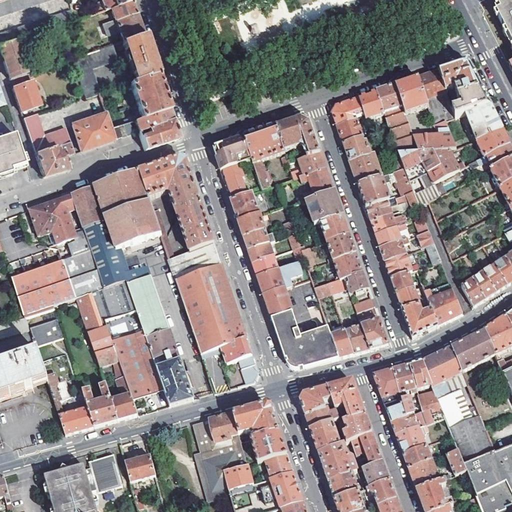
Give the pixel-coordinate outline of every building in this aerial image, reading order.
[(3,0),(0,1),(0,16),(49,0),(3,0)] [(112,8),(131,2),(130,0),(98,0),(96,1),(97,4),(91,7),(93,14),(112,8)] [(511,0),(507,0),(491,8),(511,50),(511,64),(511,65),(508,67),(511,73),(511,0)] [(112,8),(124,42),(142,35),(137,19),(131,2),(112,8)] [(71,9),(0,33),(0,46),(16,41),(74,21),(71,9)] [(124,42),(122,43),(135,82),(156,75),(155,71),(142,35),(124,42)] [(16,41),(0,46),(0,52),(10,80),(27,74),(16,41)] [(113,45),(72,59),(86,99),(99,94),(90,69),(117,59),(113,45)] [(469,66),(464,64),(440,72),(446,90),(455,88),(462,107),(453,110),(456,119),(467,116),(490,107),(484,95),(481,89),(469,66)] [(447,123),(456,119),(453,110),(446,90),(440,72),(436,74),(427,77),(419,80),(429,109),(434,126),(447,123)] [(10,80),(21,113),(39,106),(31,83),(30,83),(27,74),(10,80)] [(135,82),(130,84),(143,119),(168,110),(163,94),(156,75),(135,82)] [(407,116),(429,109),(419,80),(401,85),(396,87),(403,107),(407,116)] [(403,107),(396,87),(381,92),(378,93),(385,113),(403,107)] [(111,129),(118,127),(106,92),(99,94),(106,114),(111,129)] [(368,121),(385,115),(385,113),(378,93),(375,95),(360,100),(366,118),(368,121)] [(336,108),(333,113),(337,124),(338,127),(366,118),(360,100),(336,108)] [(385,115),(400,154),(420,153),(415,138),(407,116),(403,107),(385,113),(385,115)] [(490,107),(467,116),(477,143),(503,132),(493,112),(490,107)] [(143,119),(134,121),(138,133),(172,121),(171,119),(168,110),(143,119)] [(72,125),(80,152),(106,143),(115,140),(111,129),(106,114),(72,125)] [(36,115),(23,119),(35,155),(48,151),(43,136),(44,136),(36,115)] [(366,118),(338,127),(339,129),(344,145),(363,139),(373,135),(368,121),(366,118)] [(306,120),(302,119),(276,128),(285,153),(304,146),(308,159),(321,155),(314,133),(310,122),(306,120)] [(138,133),(145,151),(178,140),(175,130),(172,121),(138,133)] [(128,136),(134,134),(130,123),(124,124),(128,136)] [(439,133),(450,130),(447,123),(434,126),(439,133)] [(122,138),(128,136),(124,124),(118,127),(122,138)] [(115,140),(122,138),(118,127),(111,129),(115,140)] [(71,143),(66,128),(44,136),(43,136),(48,151),(53,149),(61,147),(71,143)] [(285,153),(276,128),(270,130),(245,139),(253,162),(261,185),(264,192),(272,189),(262,163),(286,155),(285,153)] [(503,132),(477,143),(485,159),(510,146),(508,143),(503,132)] [(0,142),(10,173),(25,169),(23,164),(26,163),(24,155),(21,156),(13,135),(0,139),(0,142)] [(452,136),(415,138),(420,153),(451,152),(457,151),(452,136)] [(245,139),(221,147),(219,151),(215,158),(221,175),(240,167),(253,162),(245,139)] [(363,139),(344,145),(345,147),(351,163),(372,156),(366,142),(364,142),(363,139)] [(0,176),(2,176),(10,173),(0,142),(0,176)] [(71,143),(61,147),(62,153),(64,157),(74,154),(71,143)] [(485,159),(477,163),(480,168),(490,163),(494,170),(511,160),(511,150),(510,146),(485,159)] [(35,155),(43,179),(55,175),(68,171),(64,157),(62,153),(55,156),(53,149),(48,151),(35,155)] [(420,153),(400,154),(403,161),(406,170),(407,174),(406,174),(414,193),(420,207),(421,210),(430,205),(429,203),(441,197),(435,185),(466,168),(463,164),(458,167),(451,152),(420,153)] [(287,158),(289,165),(296,163),(293,155),(286,157),(287,158)] [(303,171),(293,175),(295,181),(327,171),(326,168),(321,155),(308,159),(300,162),(303,171)] [(372,156),(351,163),(358,184),(359,187),(383,178),(375,155),(372,156)] [(171,200),(177,216),(202,208),(193,181),(187,164),(180,160),(140,174),(148,200),(169,193),(172,195),(171,200)] [(511,160),(494,170),(491,171),(501,191),(511,184),(511,160)] [(394,164),(397,173),(406,170),(403,161),(394,164)] [(240,167),(221,175),(223,178),(231,203),(248,197),(243,181),(245,180),(240,167)] [(397,182),(402,197),(414,193),(406,174),(407,174),(406,170),(397,173),(383,178),(359,187),(363,198),(367,209),(391,201),(385,183),(391,181),(392,183),(397,182)] [(295,181),(278,187),(280,193),(283,201),(286,208),(286,209),(307,203),(335,194),(331,182),(327,171),(295,181)] [(83,193),(71,197),(76,212),(85,237),(103,289),(126,281),(165,391),(171,408),(193,401),(178,356),(147,266),(124,274),(116,251),(127,247),(160,236),(148,200),(140,174),(134,176),(124,180),(83,193)] [(511,184),(501,191),(510,209),(511,208),(511,184)] [(264,192),(266,198),(280,193),(278,187),(272,189),(264,192)] [(402,197),(405,205),(410,203),(412,209),(420,207),(414,193),(402,197)] [(317,203),(323,223),(343,216),(339,205),(335,194),(307,203),(309,206),(317,203)] [(248,197),(231,203),(235,213),(239,225),(261,217),(253,196),(248,197)] [(58,246),(7,264),(26,318),(54,308),(55,310),(78,303),(77,299),(87,295),(73,255),(75,254),(72,246),(79,242),(78,240),(77,240),(69,214),(76,212),(71,197),(66,199),(51,204),(30,211),(39,238),(53,233),(58,246)] [(371,220),(371,222),(393,216),(390,207),(398,205),(397,203),(400,202),(399,198),(391,201),(367,209),(371,220)] [(269,205),(272,213),(279,210),(286,208),(283,201),(269,205)] [(177,216),(190,254),(214,246),(207,224),(202,208),(177,216)] [(284,226),(291,223),(286,209),(286,208),(279,210),(284,226)] [(375,234),(376,236),(406,226),(408,226),(406,219),(403,220),(401,213),(393,216),(371,222),(375,234)] [(326,241),(327,243),(350,236),(349,233),(343,216),(323,223),(320,224),(325,238),(322,238),(323,241),(326,241)] [(261,217),(239,225),(243,237),(244,240),(266,232),(261,217)] [(415,223),(421,237),(430,234),(425,220),(415,223)] [(289,239),(296,236),(291,223),(284,226),(289,239)] [(511,224),(503,229),(507,235),(511,232),(511,224)] [(380,248),(381,250),(403,243),(399,234),(408,231),(406,226),(376,236),(380,248)] [(266,232),(244,240),(248,251),(249,253),(271,245),(269,242),(275,240),(273,235),(267,237),(266,232)] [(421,237),(426,250),(436,247),(430,234),(421,237)] [(445,243),(449,255),(463,244),(459,235),(445,243)] [(293,251),(300,249),(300,248),(296,236),(289,239),(293,251)] [(332,259),(334,262),(357,254),(356,251),(350,236),(327,243),(332,256),(329,257),(330,260),(332,259)] [(85,237),(78,240),(79,242),(72,246),(75,254),(73,255),(87,295),(92,293),(103,289),(85,237)] [(414,243),(412,239),(403,243),(381,250),(385,261),(386,263),(407,256),(404,247),(414,243)] [(271,245),(249,253),(252,263),(253,265),(275,258),(271,245)] [(190,254),(169,261),(177,282),(222,267),(218,255),(214,246),(190,254)] [(426,250),(433,266),(442,263),(436,247),(426,250)] [(293,251),(299,264),(305,262),(301,252),(300,249),(293,251)] [(316,268),(310,249),(305,250),(301,252),(305,262),(308,270),(316,268)] [(357,254),(334,262),(339,275),(336,276),(337,279),(339,278),(340,281),(345,280),(363,274),(362,270),(357,254)] [(407,256),(386,263),(390,276),(391,280),(409,274),(413,272),(407,256)] [(275,258),(253,265),(256,275),(257,278),(280,271),(275,258)] [(511,269),(505,259),(494,266),(508,287),(511,284),(511,269)] [(492,261),(481,269),(483,273),(494,266),(492,261)] [(263,294),(264,297),(286,290),(293,287),(290,280),(303,276),(299,264),(280,271),(257,278),(263,294)] [(505,289),(508,287),(494,266),(483,273),(496,294),(505,289)] [(222,267),(177,282),(203,359),(218,354),(217,350),(222,348),(247,340),(245,334),(225,276),(222,267)] [(316,268),(308,270),(315,289),(323,286),(316,268)] [(496,294),(483,273),(472,280),(486,301),(494,296),(496,294)] [(348,289),(350,293),(355,292),(356,295),(364,293),(363,289),(368,288),(363,274),(345,280),(348,289)] [(409,274),(391,280),(396,293),(397,295),(414,289),(423,287),(421,281),(413,284),(409,274)] [(328,285),(332,294),(348,289),(345,280),(340,281),(328,285)] [(472,280),(461,287),(473,309),(483,303),(486,301),(472,280)] [(133,401),(165,391),(126,281),(103,289),(92,293),(104,329),(107,328),(114,348),(133,401)] [(315,289),(318,299),(332,294),(328,285),(323,286),(315,289)] [(463,316),(451,286),(426,295),(428,302),(432,311),(437,328),(447,323),(463,316)] [(414,289),(397,295),(402,309),(402,311),(419,306),(417,298),(414,289)] [(293,314),(293,312),(286,290),(264,297),(272,321),(293,314)] [(78,303),(95,355),(114,348),(107,328),(104,329),(92,293),(87,295),(77,299),(78,303)] [(428,302),(426,295),(417,298),(419,306),(425,303),(428,302)] [(402,311),(412,340),(425,334),(437,328),(432,311),(428,312),(422,314),(419,306),(402,311)] [(357,314),(360,321),(372,317),(378,315),(376,309),(357,314)] [(272,321),(289,370),(292,371),(296,372),(339,360),(332,338),(330,333),(303,343),(293,314),(272,321)] [(511,327),(507,317),(497,323),(485,331),(485,333),(496,357),(504,375),(508,372),(505,365),(501,355),(511,349),(511,327)] [(0,325),(0,338),(30,330),(29,329),(26,318),(0,325)] [(36,348),(63,339),(57,320),(29,329),(30,330),(34,342),(36,348)] [(374,351),(389,346),(380,321),(373,323),(368,325),(367,322),(363,323),(365,326),(362,327),(371,351),(374,351)] [(357,355),(371,351),(362,327),(352,331),(351,328),(347,329),(348,332),(345,333),(354,356),(357,355)] [(343,359),(354,356),(345,333),(338,335),(338,332),(334,334),(335,336),(332,338),(339,360),(343,359)] [(462,372),(496,357),(485,333),(470,340),(453,349),(462,372)] [(248,343),(247,340),(222,348),(223,352),(227,365),(240,361),(242,360),(245,369),(243,370),(247,386),(255,385),(259,375),(253,357),(248,343)] [(0,399),(29,390),(47,384),(46,379),(36,348),(34,342),(0,353),(0,399)] [(127,420),(138,417),(133,401),(114,348),(95,355),(100,369),(113,365),(115,377),(118,388),(120,390),(122,399),(111,402),(118,422),(127,420)] [(462,372),(453,349),(449,351),(423,363),(433,389),(435,392),(441,408),(446,420),(459,452),(465,467),(495,454),(468,387),(450,394),(445,382),(463,374),(462,372)] [(433,389),(423,363),(420,364),(410,367),(417,390),(425,388),(426,391),(433,389)] [(417,390),(410,367),(407,368),(393,371),(402,402),(407,419),(415,416),(411,400),(408,399),(406,394),(411,392),(412,395),(418,393),(417,390)] [(386,374),(374,377),(386,407),(402,402),(393,371),(390,372),(386,374)] [(468,387),(463,374),(445,382),(450,394),(468,387)] [(47,384),(58,413),(64,411),(61,402),(71,399),(66,383),(59,385),(56,375),(46,379),(47,384)] [(352,383),(328,389),(333,403),(335,411),(344,408),(347,416),(338,420),(339,422),(347,445),(352,443),(372,436),(358,397),(352,383)] [(105,426),(118,422),(111,402),(105,384),(100,386),(105,400),(93,404),(89,390),(82,392),(82,393),(88,409),(94,429),(105,426)] [(301,403),(306,418),(326,412),(324,405),(333,403),(328,389),(315,393),(305,396),(301,403)] [(423,409),(424,413),(441,408),(435,392),(419,397),(423,409)] [(391,421),(392,424),(407,419),(402,402),(386,407),(391,421)] [(234,415),(239,437),(254,432),(256,440),(280,433),(272,410),(269,409),(266,407),(256,410),(234,415)] [(396,435),(397,438),(419,429),(446,420),(441,408),(424,413),(418,415),(415,416),(407,419),(392,424),(396,435)] [(94,429),(88,409),(59,418),(65,437),(80,433),(94,429)] [(310,430),(310,431),(333,424),(339,422),(338,420),(336,414),(330,416),(329,411),(326,412),(306,418),(310,430)] [(199,425),(194,426),(200,452),(218,448),(220,457),(243,452),(239,437),(234,415),(229,417),(211,422),(211,424),(208,425),(206,425),(206,423),(199,425)] [(318,452),(319,456),(341,447),(333,424),(310,431),(318,452)] [(398,440),(404,456),(426,448),(419,429),(397,438),(398,440)] [(251,441),(258,466),(266,463),(288,457),(283,444),(280,433),(256,440),(251,441)] [(352,443),(357,457),(367,454),(372,468),(383,464),(377,450),(372,436),(352,443)] [(358,473),(353,459),(351,458),(349,459),(344,446),(341,447),(319,456),(323,468),(329,484),(352,476),(358,473)] [(409,471),(433,462),(428,447),(426,448),(404,456),(405,458),(409,471)] [(220,494),(222,501),(230,499),(224,475),(247,469),(243,452),(220,457),(218,448),(200,452),(201,455),(212,496),(220,494)] [(511,448),(496,455),(495,454),(465,467),(467,472),(477,498),(481,506),(481,507),(482,511),(506,511),(508,511),(509,511),(508,508),(511,506),(511,448)] [(459,452),(447,456),(455,477),(467,472),(465,467),(459,452)] [(194,457),(207,505),(222,501),(220,494),(212,496),(201,455),(194,457)] [(97,511),(92,493),(97,491),(98,494),(124,488),(116,456),(91,463),(92,470),(86,471),(85,468),(45,479),(53,511),(97,511)] [(288,457),(266,463),(273,482),(294,476),(293,473),(288,457)] [(126,465),(134,494),(158,488),(151,458),(126,465)] [(410,474),(417,492),(444,481),(452,478),(451,476),(446,478),(444,477),(440,479),(433,462),(409,471),(410,474)] [(363,472),(370,489),(390,483),(389,481),(383,464),(372,468),(363,472)] [(268,511),(260,485),(254,487),(249,468),(247,469),(224,475),(230,499),(233,511),(268,511)] [(273,482),(271,482),(281,510),(303,503),(295,480),(294,476),(273,482)] [(352,476),(329,484),(334,499),(335,503),(359,494),(352,476)] [(0,500),(6,499),(8,506),(12,505),(5,479),(0,480),(0,500)] [(422,505),(424,511),(441,511),(450,509),(458,505),(457,502),(452,504),(451,501),(446,503),(440,489),(446,487),(444,481),(417,492),(422,505)] [(260,485),(268,511),(271,511),(281,510),(271,482),(260,485)] [(368,506),(370,511),(379,508),(396,501),(390,485),(390,483),(370,489),(367,491),(369,497),(373,496),(376,503),(368,506)] [(364,511),(359,494),(335,503),(337,511),(364,511)] [(477,498),(469,502),(471,506),(478,507),(481,506),(477,498)] [(379,508),(379,511),(400,511),(396,501),(379,508)] [(303,503),(281,510),(281,511),(306,511),(304,505),(303,503)]
